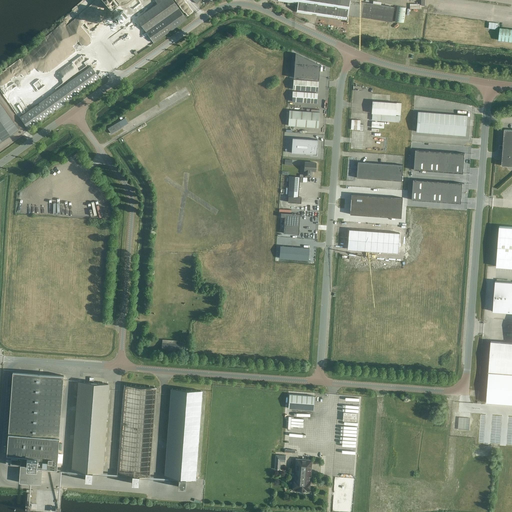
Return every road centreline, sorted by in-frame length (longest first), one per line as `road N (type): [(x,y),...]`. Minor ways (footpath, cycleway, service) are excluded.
road 1 (unclassified): [(318,382),(340,83),(353,51)]
road 2 (unclassified): [(460,387),(489,83)]
road 3 (unclassified): [(120,367),(131,196),(72,112)]
road 4 (unknown): [(454,391),(449,482),(431,492),(376,480),(380,386)]
road 5 (unclassified): [(72,112),(217,8),(248,4)]
road 6 (unclassified): [(318,382),(120,367)]
road 7 (unclassified): [(460,387),(318,382)]
road 8 (unclassified): [(489,83),(353,51)]
